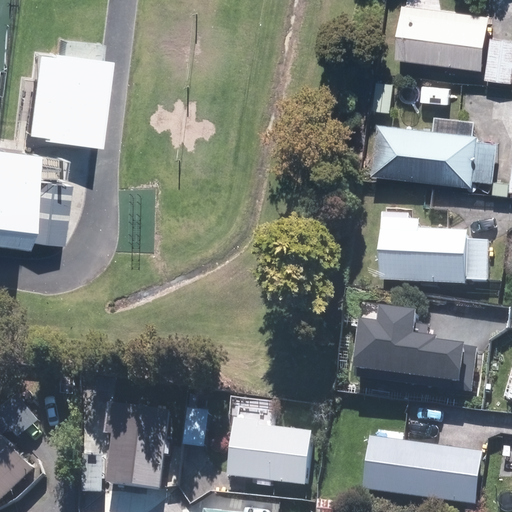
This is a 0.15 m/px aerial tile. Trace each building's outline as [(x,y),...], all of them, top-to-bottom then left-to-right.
[(411,3),(403,56),(489,67),(496,13),(437,5),(437,0),(407,0),(407,3),(411,3)] [(511,36),(497,35),(491,77),(511,80),(511,36)] [(29,74),(23,129),(93,137),(103,54),(32,46),(29,74)] [(399,81),(382,79),(379,108),(395,110),(399,81)] [(439,126),(387,119),(380,172),(478,185),(479,178),(499,181),(504,140),(484,137),(485,133),(479,132),(481,118),(441,113),(439,126)] [(0,147),(0,238),(14,240),(26,151),(0,147)] [(301,176),(281,174),(275,218),(295,220),(301,176)] [(20,236),(59,240),(66,180),(28,175),(20,236)] [(430,218),(392,216),(388,279),(473,285),(473,280),(493,281),(496,239),(476,238),(477,230),(429,227),(430,218)] [(270,283),(204,281),(203,323),(269,325),(270,283)] [(368,328),(362,376),(480,390),(486,341),(453,337),(453,334),(436,332),(437,323),(431,323),(433,308),(394,303),(392,319),(373,317),(372,329),(368,328)] [(121,433),(114,480),(169,487),(173,454),(178,454),(180,442),(175,441),(180,409),(122,401),(117,433),(121,433)] [(212,446),(216,409),(194,407),(190,444),(212,446)] [(0,510),(44,469),(6,428),(10,424),(8,422),(2,415),(0,416),(0,510)] [(242,417),(236,475),(315,484),(321,429),(268,423),(268,419),(242,417)] [(491,451),(378,435),(371,488),(483,503),(491,451)] [(109,492),(111,454),(90,453),(88,491),(109,492)] [(349,511),(351,501),(323,498),(323,502),(313,500),(311,511),(349,511)]
